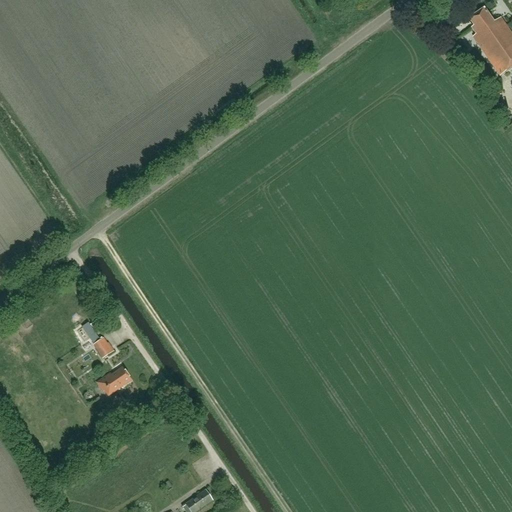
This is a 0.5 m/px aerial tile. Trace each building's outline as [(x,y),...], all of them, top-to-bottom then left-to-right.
[(473,37),(500,76),(511,67),(511,33),(501,17),(494,22),(485,8),(470,19),(475,26),(472,28),(476,34),(473,37)] [(102,359),(114,351),(108,342),(107,343),(103,338),(92,345),(102,359)] [(102,391),(104,390),(107,395),(130,380),(122,368),(111,375),(110,374),(97,383),(102,391)] [(107,440),(101,431),(90,439),(95,448),(107,440)] [(205,490),(185,504),(182,508),(185,511),(195,511),(212,500),(205,490)]
